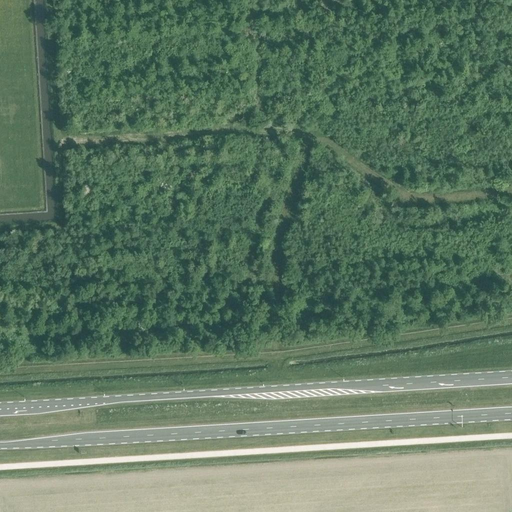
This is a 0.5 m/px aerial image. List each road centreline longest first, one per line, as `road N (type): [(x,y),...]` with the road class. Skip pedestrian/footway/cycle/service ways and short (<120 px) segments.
road 1 (primary): [(511,373),(0,407)]
road 2 (primary): [(0,446),(511,413)]
